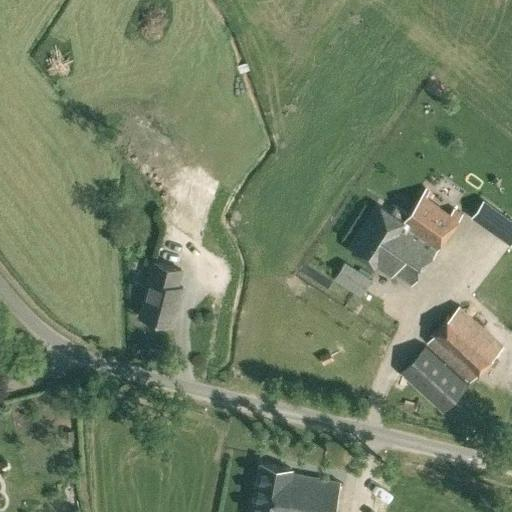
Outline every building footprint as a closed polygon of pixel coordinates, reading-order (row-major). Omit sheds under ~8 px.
[(462,214),(426,188),(403,221),(404,223),(402,227),(435,251),(462,214)] [(381,207),(352,250),(353,249),(375,264),(376,262),(392,272),(394,269),(412,283),(435,251),(402,227),(404,223),(381,207)] [(511,221),(500,238),(510,245),(511,241),(511,221)] [(351,298),(373,314),(380,303),(363,292),(373,278),(345,260),(333,279),(355,293),(351,298)] [(174,324),(183,286),(176,285),(181,268),(154,261),(139,315),(174,324)] [(467,266),(464,276),(481,281),(483,272),(467,266)] [(471,380),(503,346),(459,305),(428,339),(471,380)] [(444,410),(469,383),(425,344),(401,370),(444,410)] [(73,440),(72,431),(64,431),(65,441),(73,440)] [(334,511),(340,481),(291,472),(291,468),(262,462),(253,511),(334,511)] [(455,511),(457,498),(386,493),(384,511),(455,511)]
